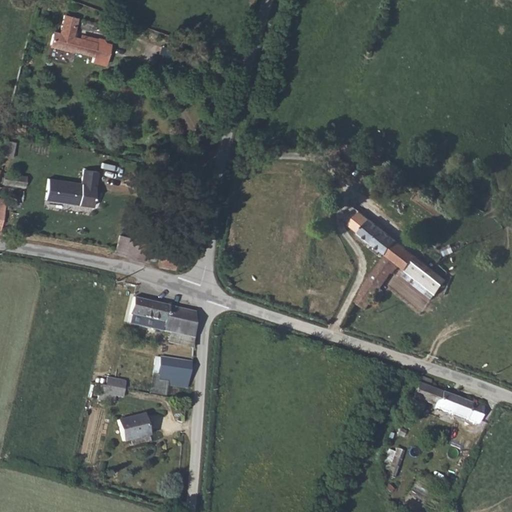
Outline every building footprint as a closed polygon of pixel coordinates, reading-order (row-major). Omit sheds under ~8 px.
[(104,55),(118,56),(119,38),(115,38),(111,35),(105,34),(105,36),(93,34),(88,39),(81,38),(81,19),(69,18),(68,37),(62,37),(61,50),(81,52),(81,50),(105,52),(104,55)] [(191,54),(194,38),(181,36),(179,51),(191,54)] [(13,142),(0,140),(0,154),(10,156),(13,142)] [(357,171),(366,160),(348,146),(335,160),(350,173),(353,169),(357,171)] [(91,208),(96,172),(81,170),(78,184),(47,179),(42,201),(91,208)] [(22,186),(25,175),(3,171),(1,182),(22,186)] [(400,267),(420,282),(431,268),(353,207),(343,219),(350,224),(349,226),(386,256),(362,290),(363,292),(356,304),(366,311),(376,296),(382,298),(384,293),(381,291),(392,274),(394,274),(400,267)] [(147,262),(152,244),(118,236),(113,253),(147,262)] [(158,268),(176,271),(178,261),(161,257),(158,268)] [(431,268),(420,282),(435,294),(441,288),(446,280),(431,268)] [(155,328),(193,338),(193,324),(192,312),(131,296),(127,313),(131,313),(129,322),(155,328)] [(193,338),(155,328),(152,338),(192,348),(193,338)] [(185,389),(188,362),(158,357),(157,363),(154,363),(153,368),(156,369),(156,374),(159,375),(167,377),(165,382),(165,386),(185,389)] [(430,387),(431,380),(419,376),(413,396),(408,394),(401,409),(409,412),(410,408),(421,411),(425,403),(436,407),(435,409),(478,424),(484,408),(430,387)] [(112,379),(111,386),(123,388),(124,388),(126,382),(112,379)] [(121,397),(123,388),(111,386),(105,385),(102,393),(121,397)] [(145,435),(141,415),(114,421),(118,441),(145,435)] [(396,477),(404,449),(396,446),(395,450),(388,448),(382,466),(388,468),(387,474),(396,477)]
